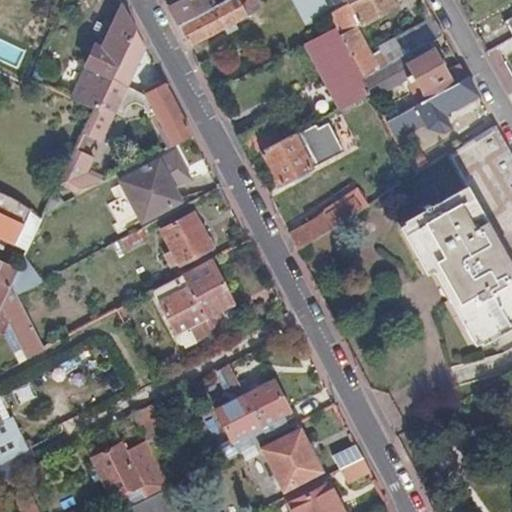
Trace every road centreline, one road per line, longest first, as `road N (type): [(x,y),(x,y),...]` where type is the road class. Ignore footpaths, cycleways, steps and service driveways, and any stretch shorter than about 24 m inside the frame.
road 1 (residential): [(142,0),(309,312)]
road 2 (residential): [(52,446),(309,312)]
road 3 (residential): [(309,312),(408,511)]
road 4 (residential): [(511,126),(442,0)]
